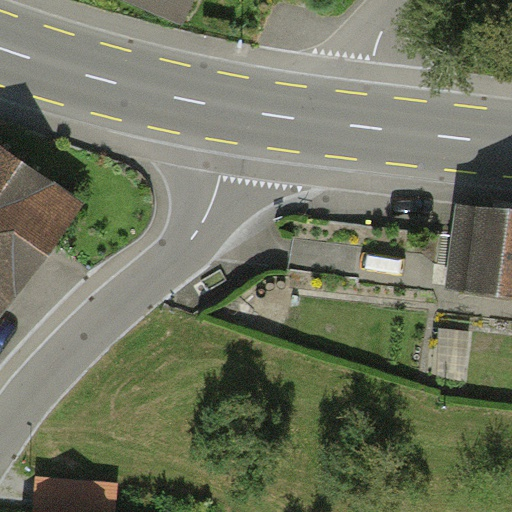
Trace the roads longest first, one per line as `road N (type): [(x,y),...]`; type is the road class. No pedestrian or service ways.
road 1 (residential): [(232,111),(222,178),(188,246),(81,330),(0,440)]
road 2 (primary): [(0,49),(232,111)]
road 3 (primary): [(367,129),(511,145)]
road 4 (unclassified): [(367,129),(375,53),(408,0)]
road 5 (primary): [(232,111),(367,129)]
